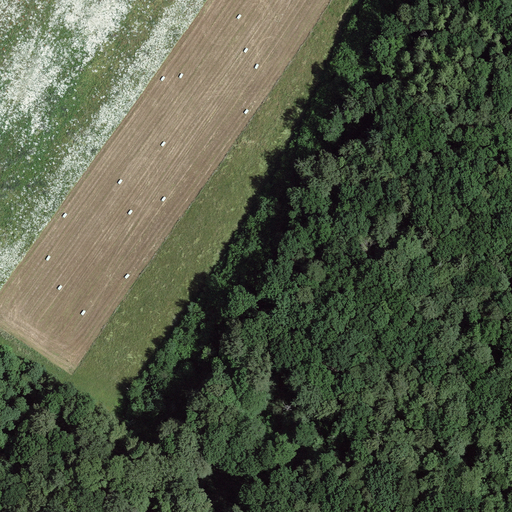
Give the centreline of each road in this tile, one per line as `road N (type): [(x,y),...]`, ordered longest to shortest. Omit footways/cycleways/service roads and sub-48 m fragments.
road 1 (track): [(172,511),(166,471),(300,232),(332,192),(431,0)]
road 2 (track): [(511,309),(396,511)]
